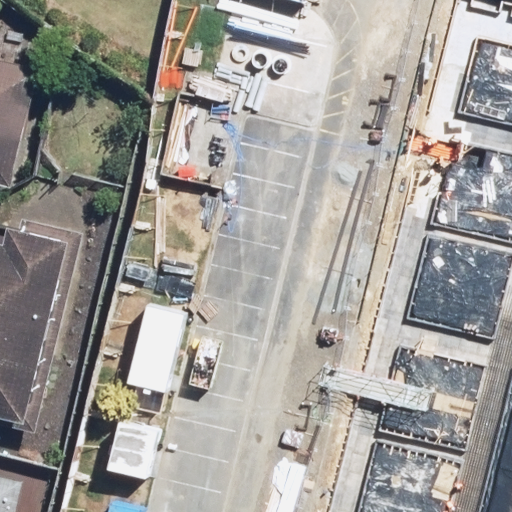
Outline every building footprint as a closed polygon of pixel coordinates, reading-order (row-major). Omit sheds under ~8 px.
[(0,187),(22,192),(47,61),(0,51),(0,187)] [(511,59),(462,141),(511,171),(511,59)] [(21,240),(0,236),(0,406),(51,415),(84,229),(24,218),(21,240)] [(459,511),(502,325),(388,299),(338,511),(459,511)] [(0,511),(24,511),(33,478),(0,470),(0,511)]
